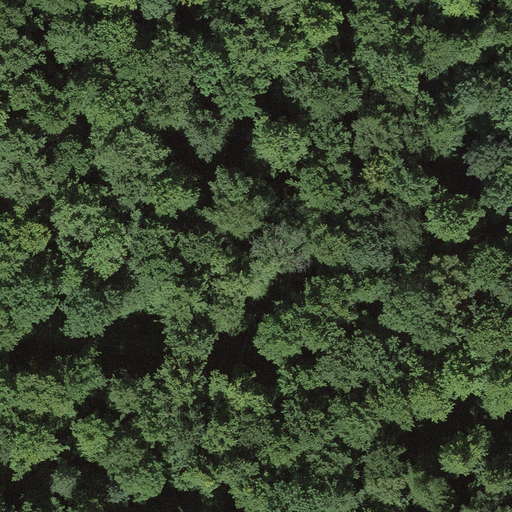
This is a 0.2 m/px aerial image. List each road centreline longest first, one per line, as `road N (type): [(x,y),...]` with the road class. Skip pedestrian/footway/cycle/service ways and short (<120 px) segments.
road 1 (track): [(511,193),(382,152),(190,108),(0,43)]
road 2 (track): [(511,369),(436,358),(233,371),(0,346)]
road 3 (track): [(134,511),(0,476)]
